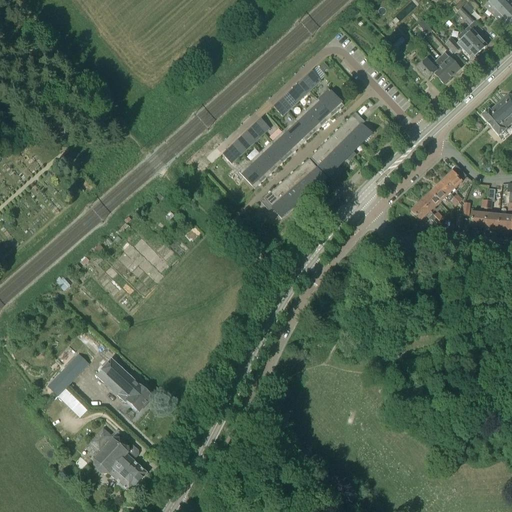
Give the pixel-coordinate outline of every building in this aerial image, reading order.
[(470,0),(462,8),(469,15),(478,7),(471,0),(470,0)] [(500,4),(495,0),(492,0),(485,7),(486,8),(499,23),(500,22),(506,28),(511,23),(497,7),(500,4)] [(511,2),(509,0),(495,0),(500,4),(497,7),(511,23),(511,22),(511,2)] [(469,15),(462,8),(457,13),(469,26),(474,21),(469,15)] [(427,36),(431,32),(422,21),(418,25),(427,36)] [(468,26),(461,34),(478,53),(486,46),(468,26)] [(478,53),(461,34),(457,37),(460,41),(456,45),(451,39),(445,45),(453,54),(459,48),(470,60),(478,53)] [(385,52),(392,46),(389,42),(382,49),(385,52)] [(406,42),(398,49),(403,54),(411,47),(406,42)] [(352,56),(359,63),(365,58),(359,51),(352,56)] [(420,64),(425,57),(420,53),(414,59),(420,64)] [(444,54),(436,61),(451,78),(459,70),(444,54)] [(428,80),(434,75),(440,69),(434,64),(436,62),(432,58),(427,62),(427,61),(418,69),(428,80)] [(440,69),(434,75),(443,85),(451,78),(436,61),(436,62),(434,64),(440,69)] [(324,64),(318,69),(322,74),(328,68),(324,64)] [(316,86),(320,82),(312,73),(307,77),(316,86)] [(316,86),(307,77),(302,81),(311,91),(316,86)] [(311,91),(302,81),(297,86),(306,95),(311,91)] [(306,95),(297,86),(292,90),(301,100),(306,95)] [(301,100),(292,90),(288,95),(296,104),(301,100)] [(317,101),(332,117),(338,112),(335,109),(338,107),(339,109),(342,106),(343,107),(344,107),(328,90),(317,101)] [(296,104),(288,95),(283,99),(292,109),(296,104)] [(496,106),(511,124),(511,123),(511,96),(508,96),(496,106)] [(292,109),(283,99),(278,104),(287,113),(292,109)] [(317,101),(306,111),(321,127),(327,122),(324,119),(327,117),(329,119),(331,117),(332,118),(332,117),(317,101)] [(287,113),(278,104),(273,108),(282,118),(287,113)] [(511,124),(496,106),(489,112),(488,110),(481,116),(498,137),(506,130),(505,130),(511,124)] [(306,111),(295,121),(311,137),(316,132),(314,130),(316,127),(318,129),(321,127),(321,128),(321,127),(306,111)] [(341,127),(360,146),(371,136),(361,126),(364,123),(355,114),(341,127)] [(265,134),(269,130),(261,120),(256,125),(265,134)] [(311,137),(295,121),(283,132),(298,148),(302,144),(300,142),(303,140),(305,142),(311,137)] [(265,134),(256,125),(251,129),(260,138),(265,134)] [(277,127),(269,134),(273,138),(281,131),(277,127)] [(360,146),(341,127),(331,138),(352,159),(355,156),(352,153),(360,146)] [(260,138),(251,129),(246,134),(255,143),(260,138)] [(283,132),(271,143),(287,160),(293,154),(290,152),(292,150),(294,152),(298,148),(283,132)] [(255,143),(246,134),(241,138),(250,147),(255,143)] [(250,147),(241,138),(237,142),(245,152),(250,147)] [(352,159),(331,138),(321,148),(339,166),(346,159),(349,162),(352,159)] [(245,152),(237,142),(232,147),(241,156),(245,152)] [(287,160),(271,143),(261,153),(276,169),(277,169),(276,168),(279,166),(277,164),(279,162),(282,165),(287,160)] [(241,156),(232,147),(227,151),(236,161),(241,156)] [(339,166),(321,148),(310,159),(325,174),(326,174),(328,176),(331,174),(339,166)] [(236,161),(227,151),(222,156),(231,165),(236,161)] [(276,169),(261,153),(250,163),(266,180),(266,179),(265,179),(268,176),(266,174),(268,172),(271,175),(276,169)] [(297,170),(314,190),(322,183),(322,182),(325,180),(323,177),(309,160),(297,170)] [(266,180),(250,163),(239,173),(254,190),(255,190),(254,189),(257,186),(255,184),(257,182),(260,185),(266,180)] [(314,190),(297,170),(286,180),(306,202),(309,199),(306,196),(314,190)] [(465,177),(461,172),(456,177),(460,181),(465,177)] [(452,173),(440,184),(450,194),(462,183),(460,181),(456,177),(452,173)] [(306,202),(286,180),(275,189),(292,209),(299,202),(302,205),(306,202)] [(440,184),(431,192),(441,202),(444,199),(448,203),(449,202),(455,208),(459,204),(454,198),(450,194),(440,184)] [(292,209),(275,189),(263,199),(265,201),(261,204),(268,212),(272,209),(281,220),(292,210),(292,209)] [(431,192),(420,203),(430,213),(439,204),(441,202),(431,192)] [(457,195),(454,198),(459,204),(462,200),(457,195)] [(430,213),(420,203),(411,212),(411,213),(410,214),(413,217),(414,216),(420,222),(425,217),(430,222),(431,221),(435,226),(439,222),(434,217),(430,213)] [(437,213),(434,217),(439,222),(443,219),(437,213)] [(484,229),(486,215),(472,214),(471,228),(473,228),(473,230),(478,230),(478,229),(484,229)] [(486,215),(484,229),(498,231),(499,216),(486,215)] [(511,217),(499,216),(498,231),(511,232),(511,223),(511,217)] [(71,363),(80,373),(88,365),(78,356),(71,363)] [(125,404),(127,402),(140,387),(111,360),(110,361),(101,371),(95,376),(125,404)] [(57,397),(65,388),(73,380),(64,371),(48,388),(51,391),(57,397)] [(73,385),(80,391),(83,388),(76,381),(73,385)] [(138,412),(152,397),(140,387),(127,402),(138,412)] [(108,475),(108,474),(129,493),(147,474),(133,461),(138,455),(138,451),(124,439),(121,442),(119,440),(114,440),(103,429),(90,443),(100,453),(101,454),(94,462),(94,467),(103,475),(107,475),(108,475)] [(82,453),(76,458),(84,465),(89,459),(82,453)]
